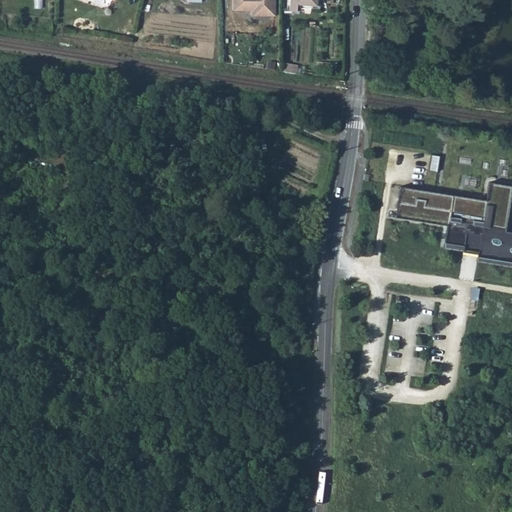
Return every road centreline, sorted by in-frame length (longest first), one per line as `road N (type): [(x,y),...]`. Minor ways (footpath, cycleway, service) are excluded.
road 1 (track): [(350,143),(245,104),(0,65)]
road 2 (tertiary): [(330,264),(353,123),(360,0)]
road 3 (tertiary): [(314,511),(330,264)]
road 4 (unclassified): [(330,264),(511,290)]
